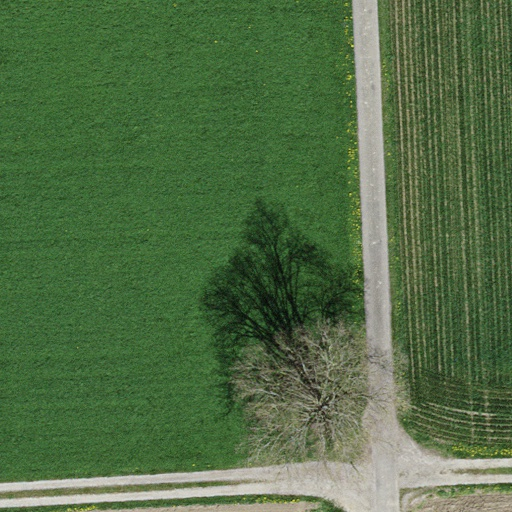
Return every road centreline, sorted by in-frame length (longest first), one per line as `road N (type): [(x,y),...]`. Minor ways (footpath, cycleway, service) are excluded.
road 1 (track): [(0,493),(511,469)]
road 2 (unclassified): [(385,511),(363,0)]
